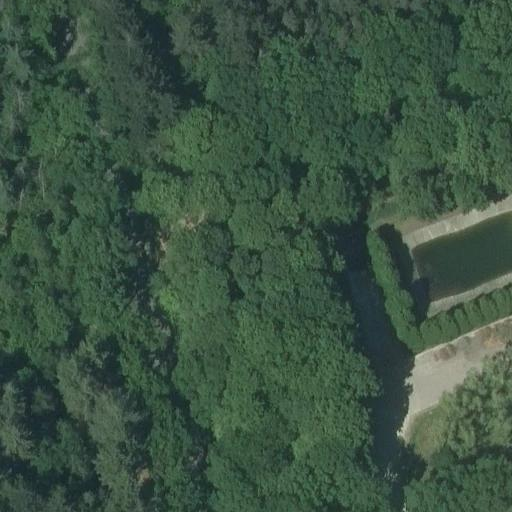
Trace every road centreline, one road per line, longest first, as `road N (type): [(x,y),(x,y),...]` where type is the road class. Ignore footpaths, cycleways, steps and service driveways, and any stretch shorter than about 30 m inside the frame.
road 1 (unclassified): [(205,511),(62,0)]
road 2 (unknown): [(380,509),(383,440),(413,393),(479,351),(511,343)]
road 3 (unknown): [(511,470),(380,509)]
